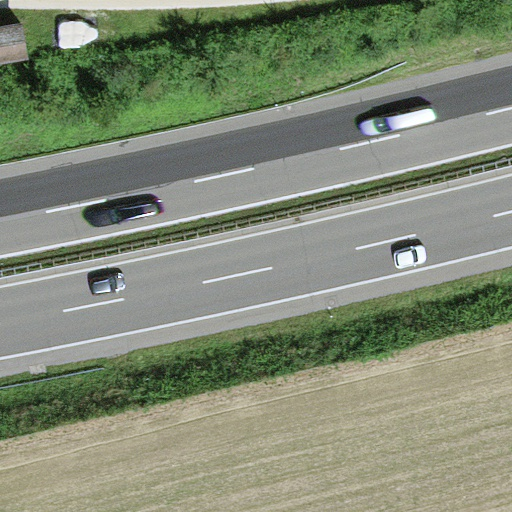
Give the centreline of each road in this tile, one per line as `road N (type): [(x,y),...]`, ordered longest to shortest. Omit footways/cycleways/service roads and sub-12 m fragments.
road 1 (motorway): [(511,104),(0,218)]
road 2 (motorway): [(0,321),(511,212)]
